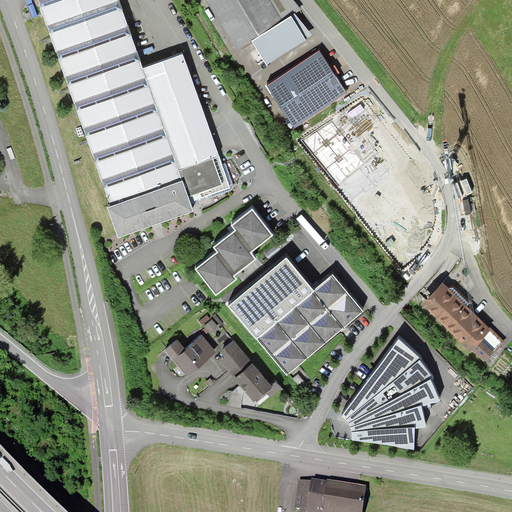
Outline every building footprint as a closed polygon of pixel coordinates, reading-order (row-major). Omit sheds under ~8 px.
[(118,0),(37,0),(111,207),(108,208),(118,237),(194,211),(192,205),(231,191),(230,188),(233,186),(225,164),(222,165),(183,53),(143,67),(118,0)] [(206,0),(237,50),(252,42),(251,40),(291,15),(295,13),(301,9),(293,0),(206,0)] [(312,35),(295,13),(291,15),(305,39),(312,35)] [(305,39),(291,15),(251,40),(252,42),(266,65),(306,41),(305,39)] [(319,51),(267,86),(295,128),(348,93),(336,75),(330,67),(319,51)] [(335,65),(330,67),(336,75),(340,73),(335,65)] [(217,252),(195,269),(216,296),(238,279),(235,276),(257,258),(252,252),(274,235),(253,208),(231,225),(235,230),(213,247),(217,252)] [(286,258),(228,306),(256,340),(257,339),(287,375),(364,311),(333,275),(314,290),(286,258)] [(505,342),(467,306),(449,288),(442,282),(422,304),(470,351),(471,349),(485,363),(505,342)] [(453,288),(449,288),(467,306),(469,304),(453,288)] [(204,326),(211,320),(206,315),(199,321),(204,326)] [(204,326),(203,326),(209,334),(218,327),(212,319),(211,320),(204,326)] [(216,353),(202,336),(185,350),(173,360),(188,377),(216,353)] [(423,360),(399,339),(342,416),(343,417),(344,418),(345,418),(347,421),(348,422),(349,424),(350,425),(351,428),(352,429),(352,432),(352,433),(352,437),(352,440),(415,449),(415,429),(427,427),(422,406),(441,400),(432,380),(434,379),(421,361),(423,360)] [(173,361),(173,360),(185,350),(177,340),(164,351),(173,361)] [(252,363),(233,341),(220,352),(225,358),(220,361),(234,379),(252,363)] [(252,363),(234,379),(253,402),(255,401),(257,403),(267,394),(270,398),(281,388),(276,381),(271,385),(252,363)] [(210,377),(205,382),(209,386),(214,382),(210,377)] [(311,481),(298,479),(294,507),(300,508),(299,511),(362,511),(367,485),(327,479),(327,480),(311,478),(311,481)]
